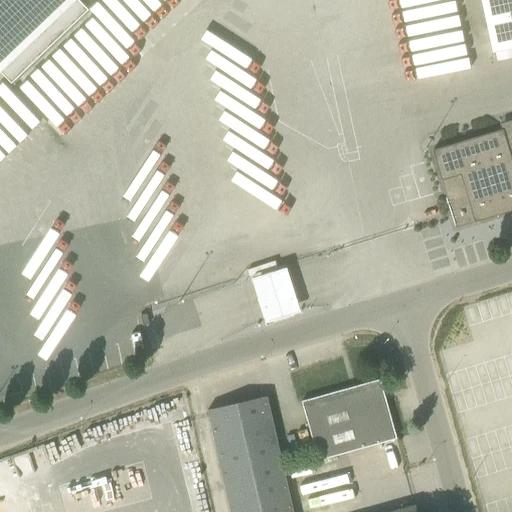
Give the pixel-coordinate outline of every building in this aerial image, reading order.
[(511,0),(0,0),(0,72),(1,71),(12,83),(89,9),(80,0),(481,0),(493,52),(511,47),(511,0)] [(511,126),(433,150),(456,228),(511,211),(511,126)] [(149,324),(147,314),(141,316),(143,326),(149,324)] [(380,379),(302,401),(319,460),(397,439),(380,379)] [(8,408),(22,403),(19,393),(5,398),(8,408)] [(293,511),(267,396),(208,410),(231,511),(293,511)]
